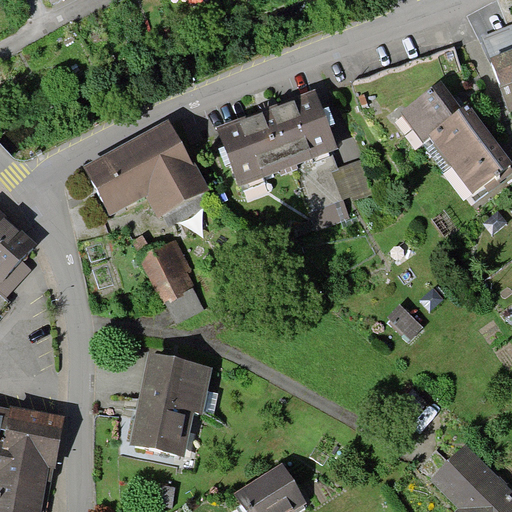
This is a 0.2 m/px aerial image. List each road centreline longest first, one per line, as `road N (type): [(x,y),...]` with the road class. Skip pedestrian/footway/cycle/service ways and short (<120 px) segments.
road 1 (residential): [(24,190),(70,153),(208,92),(405,23)]
road 2 (residential): [(78,511),(80,326),(55,234),(24,190)]
